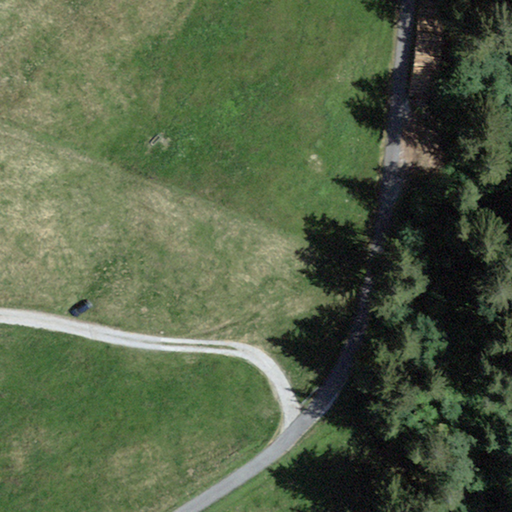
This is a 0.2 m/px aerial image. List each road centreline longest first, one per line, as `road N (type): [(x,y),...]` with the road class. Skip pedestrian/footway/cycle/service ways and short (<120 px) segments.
road 1 (unclassified): [(187,511),(300,428),(347,359),(380,237),(408,0)]
road 2 (track): [(300,428),(279,380),(246,350),(0,316)]
